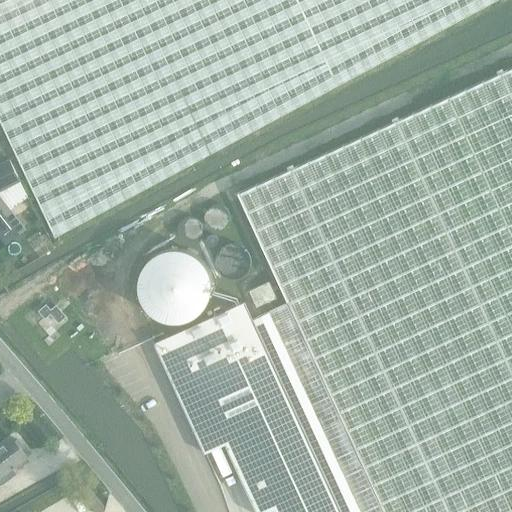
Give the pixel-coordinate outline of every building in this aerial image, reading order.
[(0,0),(0,118),(57,235),(280,116),(496,0),(0,0)] [(511,511),(511,68),(238,194),(288,303),(383,511),(511,511)] [(0,249),(19,234),(25,229),(10,210),(28,197),(21,182),(9,160),(0,165),(0,249)] [(269,282),(249,291),(257,307),(276,298),(269,282)] [(245,302),(154,343),(197,435),(217,426),(225,444),(256,511),(269,511),(274,510),(274,511),(383,511),(288,303),(253,319),(245,302)] [(59,323),(65,318),(55,308),(52,312),(47,308),(41,314),(46,319),(51,315),(59,323)] [(14,470),(28,458),(22,450),(23,448),(17,440),(15,441),(13,439),(0,449),(0,487),(2,485),(3,486),(17,475),(14,470)]
